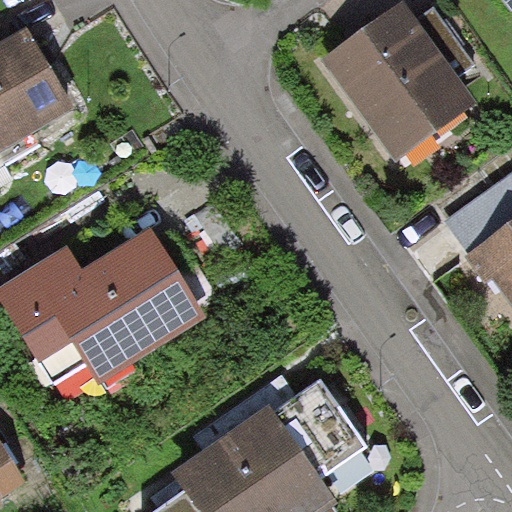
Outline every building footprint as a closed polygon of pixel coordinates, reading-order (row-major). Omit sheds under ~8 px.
[(402,0),(399,0),(321,57),(398,162),(478,104),(458,77),(416,18),(402,0)] [(435,5),(416,18),(458,77),(477,63),(435,5)] [(0,166),(38,145),(29,129),(72,104),(27,27),(7,39),(0,25),(0,166)] [(511,221),(511,174),(445,222),(467,252),(511,221)] [(511,221),(467,252),(463,255),(485,287),(493,282),(511,308),(511,221)] [(207,316),(152,230),(85,272),(69,247),(0,290),(0,301),(52,383),(90,359),(104,381),(207,316)] [(274,416),(320,481),(367,447),(320,383),(274,416)] [(269,410),(176,477),(186,491),(201,511),(342,511),(320,481),(274,416),(269,410)] [(0,439),(0,501),(28,484),(0,439)] [(201,511),(186,491),(157,511),(201,511)]
